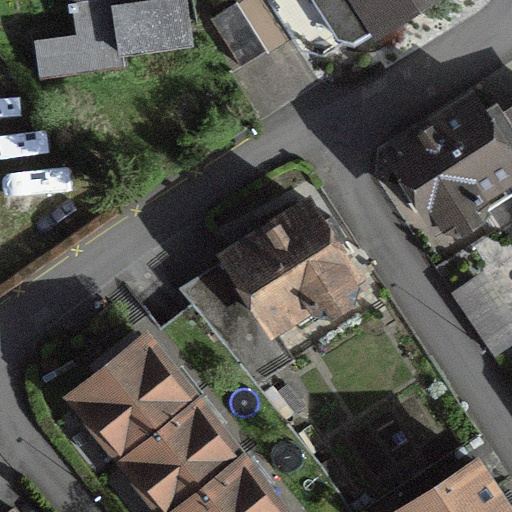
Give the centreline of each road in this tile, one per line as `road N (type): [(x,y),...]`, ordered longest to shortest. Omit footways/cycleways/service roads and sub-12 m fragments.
road 1 (residential): [(314,125),(55,287),(0,337)]
road 2 (residential): [(314,125),(357,207),(511,442)]
road 3 (residential): [(511,9),(314,125)]
road 4 (residential): [(0,407),(80,511)]
